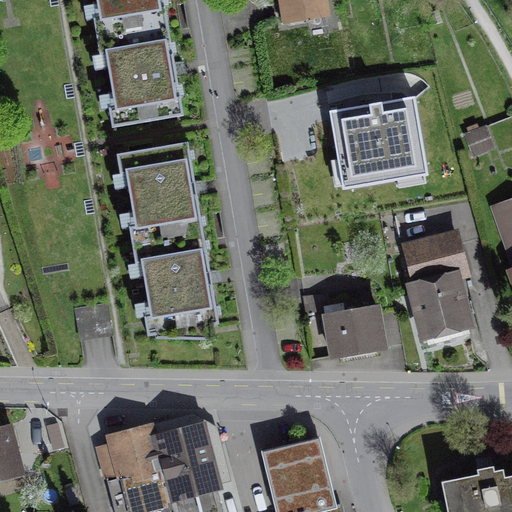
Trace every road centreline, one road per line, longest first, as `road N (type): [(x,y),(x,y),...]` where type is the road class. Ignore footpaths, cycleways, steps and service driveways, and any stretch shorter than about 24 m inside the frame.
road 1 (residential): [(269,395),(199,0)]
road 2 (tertiary): [(269,395),(77,393)]
road 3 (tertiary): [(511,397),(352,396)]
road 4 (residential): [(77,393),(109,511)]
